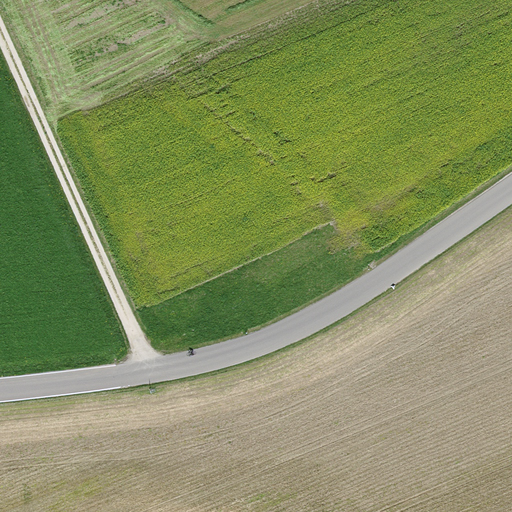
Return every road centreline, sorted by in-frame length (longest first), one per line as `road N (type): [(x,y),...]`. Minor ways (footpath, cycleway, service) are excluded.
road 1 (tertiary): [(0,385),(227,357),(395,274),(511,194)]
road 2 (track): [(0,43),(146,370)]
